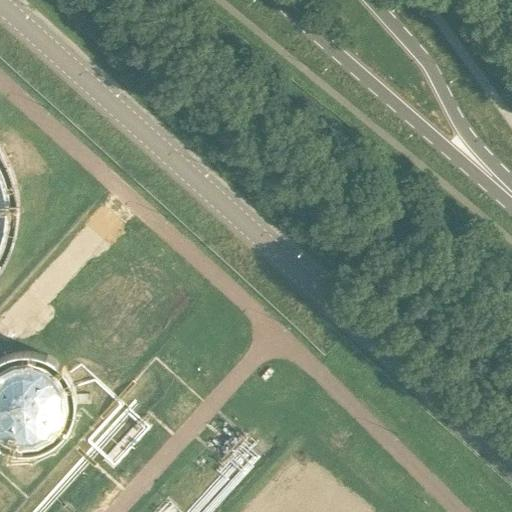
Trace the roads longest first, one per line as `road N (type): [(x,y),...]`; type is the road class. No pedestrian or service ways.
road 1 (tertiary): [(280,0),(444,146),(494,179)]
road 2 (tertiary): [(494,179),(430,66),(370,0)]
